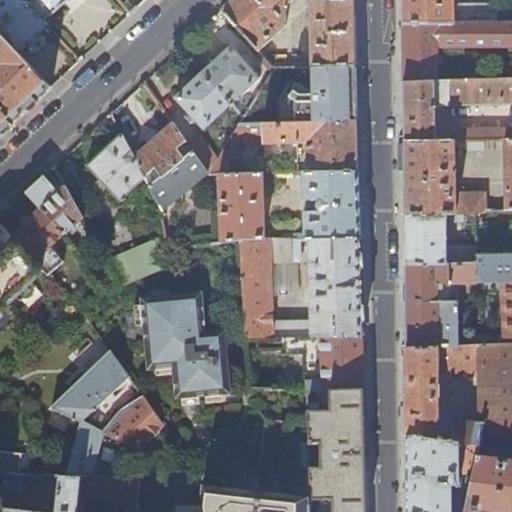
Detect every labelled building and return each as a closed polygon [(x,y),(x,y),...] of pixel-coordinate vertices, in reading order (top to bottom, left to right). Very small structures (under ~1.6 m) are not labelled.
[(0,0),(0,35),(17,53),(47,25),(43,21),(23,0),(0,0)] [(23,0),(43,21),(49,15),(50,16),(67,0),(23,0)] [(232,0),(221,10),(259,50),(284,27),(284,8),(293,0),(313,0),(310,0),(311,68),(355,67),(352,0),(232,0)] [(405,0),(405,23),(485,23),(502,23),(501,6),(462,6),(461,0),(405,0)] [(406,54),(406,82),(440,81),(439,47),(511,46),(511,22),(502,23),(485,23),(405,23),(406,54)] [(0,35),(0,133),(19,116),(49,88),(29,66),(17,53),(0,35)] [(218,57),(202,72),(232,104),(260,78),(230,46),(218,57)] [(49,88),(60,77),(42,57),(37,58),(29,66),(49,88)] [(296,123),(356,122),(355,99),(355,67),(311,68),(312,93),(301,85),(291,101),(296,105),(296,123)] [(469,69),(470,80),(481,80),(491,79),(491,68),(469,69)] [(232,104),(202,72),(190,84),(175,98),(204,130),(232,104)] [(406,107),(406,142),(438,142),(437,107),(491,105),(491,106),(504,106),(504,104),(511,104),(511,128),(461,130),(456,135),(456,142),(486,141),(506,140),(511,140),(511,78),(491,79),(481,80),(470,80),(440,81),(406,82),(406,107)] [(306,172),(357,171),(356,146),(356,122),(296,123),(239,124),(228,141),(262,140),(262,143),(298,142),(310,136),(313,136),(313,144),(311,144),(306,147),(306,172)] [(134,158),(145,179),(151,173),(157,181),(184,159),(177,149),(184,142),(172,124),(152,142),(134,158)] [(134,158),(121,134),(105,149),(87,166),(120,202),(145,179),(134,158)] [(201,140),(189,148),(192,152),(207,174),(216,159),(201,140)] [(407,178),(407,215),(449,213),(477,213),(481,212),(488,211),(487,192),(457,193),(456,147),(465,147),(469,151),(487,151),(486,141),(456,142),(438,142),(406,142),(407,178)] [(216,159),(207,174),(219,174),(221,174),(222,151),(216,159)] [(157,181),(150,188),(153,195),(161,212),(207,174),(192,152),(184,159),(157,181)] [(281,239),(299,240),(308,240),(359,239),(358,204),(357,171),(306,172),(302,172),(303,234),(281,234),(281,239)] [(220,242),(238,240),(262,239),(262,173),(221,174),(219,174),(220,242)] [(36,183),(26,192),(41,209),(63,235),(82,218),(65,186),(58,192),(43,176),(36,183)] [(27,221),(12,235),(45,270),(49,274),(63,262),(50,247),(63,235),(41,209),(27,221)] [(478,255),(511,254),(511,209),(508,210),(491,210),(493,236),(478,237),(478,246),(478,255)] [(481,212),(477,213),(478,237),(493,236),(491,210),(488,211),(481,212)] [(407,228),(407,264),(479,263),(479,281),(504,281),(511,281),(511,254),(478,255),(478,246),(449,246),(449,213),(407,215),(407,228)] [(82,218),(63,235),(70,246),(88,229),(82,218)] [(0,310),(5,306),(45,270),(12,235),(0,221),(0,310)] [(157,251),(165,250),(163,238),(106,261),(113,275),(120,286),(161,270),(157,251)] [(256,338),(361,336),(360,285),(359,239),(308,240),(310,321),(271,323),(269,263),(289,262),(289,261),(299,261),(299,240),(281,239),(262,239),(238,240),(245,338),(256,338)] [(408,297),(408,347),(456,345),(488,345),(488,334),(472,334),(468,339),(460,339),(459,283),(479,282),(479,281),(479,263),(407,264),(408,297)] [(496,344),(511,343),(511,281),(504,281),(506,336),(498,337),(495,339),(496,344)] [(201,292),(140,297),(146,370),(170,369),(174,399),(229,395),(223,329),(204,330),(201,292)] [(322,389),(362,387),(362,361),(361,336),(256,338),(257,349),(281,348),(281,354),(303,353),(304,360),(320,360),(320,380),(305,380),(305,390),(322,389)] [(408,392),(409,435),(449,441),(481,445),(482,440),(485,424),(486,422),(445,418),(445,411),(439,411),(439,407),(439,372),(487,371),(487,424),(511,425),(511,343),(496,344),(488,345),(456,345),(408,347),(408,392)] [(109,351),(52,406),(80,420),(81,420),(128,376),(109,351)] [(365,511),(364,449),(362,387),(322,389),(323,410),(307,411),(307,417),(308,422),(308,443),(320,443),(320,467),(309,467),(309,468),(309,511),(326,511),(327,500),(332,499),(332,511),(365,511)] [(121,412),(103,431),(135,448),(160,422),(143,397),(121,412)] [(309,511),(309,468),(300,468),(299,443),(308,443),(308,422),(307,417),(291,416),(290,421),(264,418),(258,471),(244,470),(242,496),(226,495),(228,492),(229,488),(228,483),(226,478),(222,475),(215,473),(208,474),(204,473),(195,483),(199,505),(204,511),(309,511)] [(80,420),(64,475),(79,476),(90,476),(103,431),(81,420),(80,420)] [(511,425),(487,424),(485,424),(482,440),(511,441),(511,425)] [(464,511),(466,507),(452,507),(452,489),(460,489),(460,454),(479,454),(481,445),(449,441),(409,435),(409,499),(409,506),(409,511),(464,511)] [(0,511),(5,473),(18,474),(21,454),(0,451),(0,511)] [(511,511),(511,460),(506,460),(505,468),(500,467),(501,459),(479,456),(466,507),(464,511),(511,511)] [(22,474),(18,474),(5,473),(0,511),(75,511),(77,494),(79,476),(64,475),(59,475),(54,511),(42,511),(18,509),(22,474)] [(90,476),(79,476),(77,494),(103,497),(103,501),(135,505),(139,477),(137,476),(90,476)]
